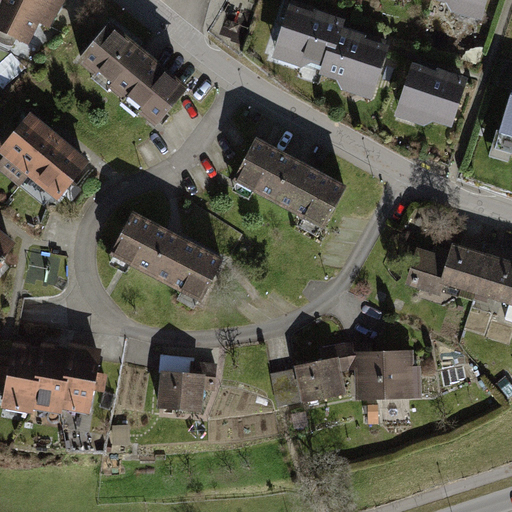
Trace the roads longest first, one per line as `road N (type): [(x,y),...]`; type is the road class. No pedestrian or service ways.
road 1 (residential): [(244,81),(186,158),(121,192),(95,218),(84,251),(87,282),(127,328),(200,340),(266,332),(312,314),(340,287),(405,172)]
road 2 (residential): [(405,172),(244,81)]
road 3 (residential): [(244,81),(139,0)]
